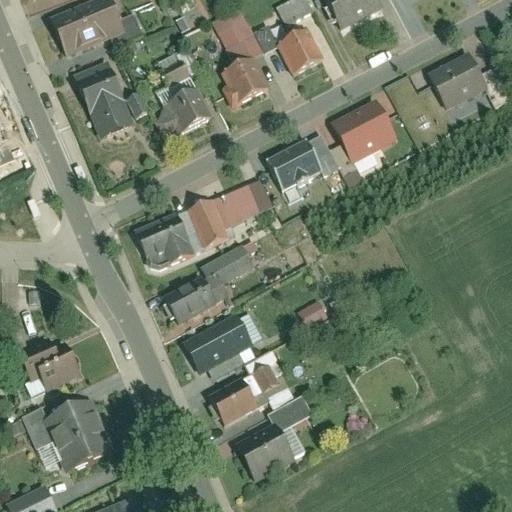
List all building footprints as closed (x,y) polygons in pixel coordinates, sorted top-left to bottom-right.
[(112,0),(110,0),(50,26),(67,65),(128,39),(112,0)] [(307,0),(303,0),(278,10),(285,28),(314,17),(307,0)] [(342,36),(384,14),(376,0),(325,0),(323,1),(342,36)] [(259,39),(265,56),(275,53),(269,35),(259,39)] [(326,68),(309,36),(277,53),(295,85),(326,68)] [(471,57),(427,81),(446,116),(452,112),(490,92),(471,57)] [(240,114),(268,98),(250,65),(222,80),(240,114)] [(113,67),(74,83),(102,149),(141,133),(113,67)] [(179,146),(213,127),(197,97),(163,116),(179,146)] [(378,101),(331,126),(354,170),(402,145),(378,101)] [(326,177),(310,146),(267,167),(283,199),(326,177)] [(219,206),(189,218),(206,259),(236,246),(219,206)] [(175,222),(132,240),(146,273),(168,264),(172,272),(192,263),(175,222)] [(217,314),(201,283),(162,303),(178,333),(217,314)] [(309,335),(331,320),(319,303),(298,317),(309,335)] [(240,322),(187,351),(203,381),(256,352),(240,322)] [(52,348),(26,360),(35,381),(46,376),(50,384),(79,371),(71,353),(57,359),(52,348)] [(243,386),(208,403),(225,437),(260,419),(243,386)] [(274,432),(238,450),(256,487),(296,466),(281,437),(315,421),(305,401),(268,420),(274,432)] [(46,429),(68,482),(116,463),(95,410),(46,429)] [(7,508),(9,511),(58,511),(48,489),(7,508)] [(141,511),(136,499),(108,511),(141,511)]
